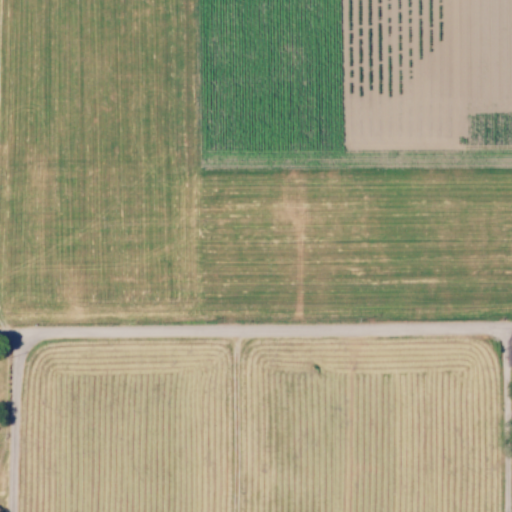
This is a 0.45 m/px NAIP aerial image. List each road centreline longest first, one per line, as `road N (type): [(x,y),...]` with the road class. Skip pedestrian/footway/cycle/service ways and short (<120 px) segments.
road 1 (residential): [(511,333),(0,336)]
road 2 (residential): [(500,511),(501,334)]
road 3 (residential): [(18,511),(22,337)]
